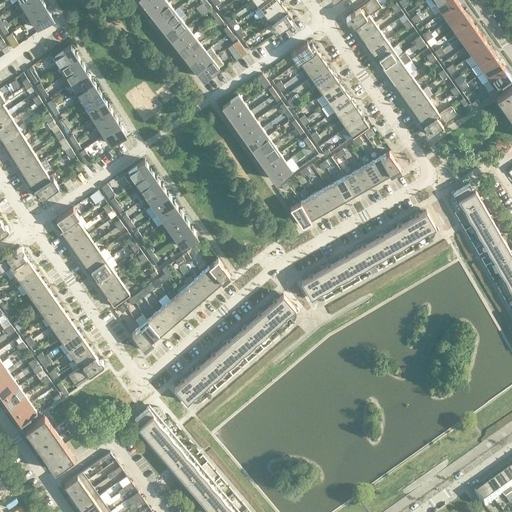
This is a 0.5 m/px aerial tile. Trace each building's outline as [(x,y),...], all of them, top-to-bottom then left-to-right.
[(22,0),(21,1),(26,10),(39,0),(22,0)] [(39,0),(26,10),(31,18),(48,7),(47,6),(46,7),(45,4),(46,4),(43,0),(39,0)] [(168,1),(166,0),(152,0),(145,5),(146,5),(149,10),(150,9),(152,12),(151,12),(152,13),(168,1)] [(211,5),(206,0),(205,0),(202,2),(207,8),(211,5)] [(281,2),(279,0),(267,0),(259,7),(266,15),(281,2)] [(377,0),(369,0),(363,5),(369,13),(381,6),(377,0)] [(458,1),(456,0),(441,0),(436,4),(442,12),(458,1)] [(174,9),(168,1),(152,13),(156,18),(157,17),(159,20),(158,20),(158,21),(174,9)] [(464,9),(458,1),(442,12),(448,21),(464,9)] [(287,10),(281,2),(266,15),(272,22),(272,23),(288,10),(287,10)] [(369,13),(363,5),(347,16),(346,16),(346,17),(346,18),(346,19),(347,20),(347,21),(348,21),(349,21),(350,21),(351,20),(353,24),(369,13)] [(48,8),(48,7),(31,18),(37,27),(52,17),(53,17),(50,13),(51,12),(48,8)] [(181,17),(174,9),(158,21),(159,21),(162,26),(163,25),(165,28),(164,28),(164,29),(181,17)] [(219,16),(214,9),(210,12),(215,18),(219,16)] [(470,18),(464,9),(448,21),(454,29),(470,18)] [(287,10),(288,10),(272,23),(272,22),(269,24),(276,32),(292,21),(289,17),(291,15),(292,16),(292,15),(287,10)] [(375,22),(369,13),(353,24),(359,33),(375,22)] [(224,22),(219,16),(215,18),(220,25),(224,22)] [(187,26),(181,17),(164,29),(165,29),(168,34),(169,33),(171,36),(170,36),(171,37),(187,26)] [(475,26),(470,18),(454,29),(460,37),(475,26)] [(381,30),(375,22),(359,33),(365,41),(381,30)] [(8,32),(4,25),(0,28),(5,34),(8,32)] [(193,34),(187,26),(171,37),(171,38),(171,37),(175,42),(176,41),(178,44),(177,45),(193,34)] [(232,32),(227,26),(223,28),(228,34),(232,32)] [(481,35),(475,26),(460,37),(466,46),(481,35)] [(387,38),(381,30),(365,41),(371,49),(387,38)] [(12,32),(6,36),(13,48),(19,43),(12,32)] [(236,38),(232,32),(228,34),(233,41),(236,38)] [(200,42),(193,34),(177,45),(178,46),(181,50),(182,49),(184,52),(183,53),(184,53),(200,42)] [(487,43),(481,35),(466,46),(472,54),(487,43)] [(392,47),(387,38),(371,49),(377,58),(392,47)] [(248,52),(238,40),(233,43),(242,55),(248,52)] [(310,45),(307,41),(291,53),(297,62),(300,60),(299,60),(316,48),(316,49),(312,43),(312,44),(310,45)] [(206,50),(200,42),(184,53),(184,54),(187,58),(188,57),(190,60),(190,61),(206,50)] [(493,51),(487,43),(472,54),(477,62),(493,51)] [(55,55),(60,65),(77,53),(76,53),(75,53),(73,51),(75,50),(71,45),(72,45),(71,44),(55,55)] [(211,47),(206,50),(190,61),(190,62),(194,66),(195,65),(197,68),(196,69),(212,58),(217,55),(211,47)] [(398,55),(392,47),(377,58),(383,66),(398,55)] [(322,57),(316,49),(316,48),(299,60),(300,60),(305,68),(322,57)] [(499,60),(493,51),(477,62),(483,71),(499,60)] [(77,54),(77,53),(60,65),(66,73),(82,62),(82,61),(81,62),(79,59),(80,58),(77,54)] [(224,63),(217,55),(212,58),(196,69),(197,70),(200,74),(201,73),(204,77),(224,63)] [(404,64),(398,55),(383,66),(389,75),(404,64)] [(328,65),(322,57),(305,68),(311,76),(328,65)] [(505,68),(499,60),(483,71),(489,79),(505,68)] [(82,62),(66,73),(71,82),(87,71),(87,70),(86,71),(84,68),(85,67),(82,63),(82,62)] [(410,72),(404,64),(389,75),(395,83),(410,72)] [(333,73),(328,65),(311,76),(317,85),(333,73)] [(32,66),(27,70),(35,83),(40,79),(32,66)] [(511,77),(505,68),(489,79),(495,88),(511,77)] [(88,71),(87,71),(71,82),(77,91),(93,79),(92,79),(90,77),(91,76),(88,71)] [(416,80),(410,72),(395,83),(400,91),(416,80)] [(270,84),(262,73),(257,77),(264,88),(270,84)] [(339,82),(333,73),(317,85),(323,93),(339,82)] [(93,80),(93,79),(77,91),(82,99),(98,88),(98,87),(97,88),(95,85),(96,84),(93,80)] [(422,89),(416,80),(400,91),(406,100),(422,89)] [(40,82),(36,85),(40,91),(44,89),(40,82)] [(345,90),(339,82),(323,93),(329,102),(345,90)] [(511,84),(496,96),(497,98),(506,109),(511,118),(511,84)] [(276,92),(272,86),(268,88),(272,95),(276,92)] [(99,89),(98,88),(82,99),(88,108),(104,97),(103,96),(103,97),(101,94),(102,93),(99,89)] [(48,95),(44,89),(40,91),(44,98),(48,95)] [(428,97),(422,89),(406,100),(412,108),(428,97)] [(351,98),(345,90),(329,102),(335,110),(351,98)] [(281,99),(276,92),(272,95),(277,101),(281,99)] [(228,113),(245,102),(238,93),(222,104),(223,106),(223,105),(226,110),(227,109),(229,112),(228,113)] [(104,97),(88,108),(93,117),(109,105),(108,106),(106,103),(107,102),(104,97)] [(434,105),(428,97),(412,108),(418,116),(434,105)] [(469,105),(463,97),(459,99),(467,111),(468,112),(469,111),(469,110),(470,109),(470,108),(470,107),(469,106),(469,105)] [(357,107),(351,98),(335,110),(341,118),(357,107)] [(51,99),(47,102),(51,109),(55,106),(51,99)] [(250,110),(245,102),(228,113),(229,114),(232,118),(233,118),(235,120),(234,121),(234,122),(250,110)] [(288,109),(283,102),(279,105),(284,111),(288,109)] [(110,106),(109,105),(93,117),(99,126),(115,114),(114,114),(113,114),(112,111),(113,111),(109,106),(110,106)] [(440,114),(434,105),(418,116),(424,125),(440,114)] [(451,105),(440,114),(446,122),(458,114),(451,105)] [(59,113),(55,106),(51,109),(55,115),(59,113)] [(363,115),(357,107),(341,118),(347,127),(363,115)] [(0,125),(13,118),(7,109),(0,113),(0,125)] [(292,115),(288,109),(284,111),(288,118),(292,115)] [(256,119),(250,110),(234,122),(235,122),(238,127),(239,126),(241,129),(240,130),(256,119)] [(115,115),(115,114),(99,126),(104,134),(120,123),(120,122),(119,123),(117,120),(118,119),(115,115)] [(446,122),(440,114),(424,125),(427,129),(426,129),(426,130),(426,131),(426,132),(426,133),(427,134),(428,134),(429,134),(430,134),(446,122)] [(365,119),(363,115),(347,127),(353,135),(372,122),(368,117),(365,119)] [(62,117),(58,120),(62,126),(66,124),(62,117)] [(18,126),(13,118),(0,125),(0,134),(1,137),(18,126)] [(262,127),(256,119),(240,130),(240,131),(240,130),(244,135),(245,134),(247,137),(245,138),(246,138),(262,127)] [(299,126),(295,119),(291,122),(296,128),(299,126)] [(120,123),(104,134),(110,143),(125,133),(123,129),(124,128),(120,123)] [(70,130),(66,124),(62,126),(66,133),(70,130)] [(24,135),(18,126),(1,137),(7,146),(24,135)] [(304,132),(299,126),(296,128),(300,135),(304,132)] [(268,135),(262,127),(246,138),(246,139),(250,143),(251,143),(253,145),(251,146),(252,147),(268,135)] [(371,128),(365,133),(368,138),(375,133),(371,128)] [(73,134),(69,137),(73,143),(77,141),(73,134)] [(29,144),(24,135),(7,146),(12,154),(29,144)] [(274,144),(268,135),(252,147),(255,152),(256,151),(258,154),(257,155),(258,155),(274,144)] [(311,142),(307,136),(303,138),(307,145),(311,142)] [(81,148),(77,141),(73,143),(77,150),(81,148)] [(316,149),(311,142),(307,145),(312,151),(316,149)] [(35,152),(29,144),(12,154),(18,163),(35,152)] [(280,152),(274,144),(258,155),(258,156),(261,160),(262,159),(264,162),(263,163),(280,152)] [(83,149),(78,152),(87,165),(92,162),(83,149)] [(402,170),(389,151),(380,155),(390,173),(391,176),(402,170)] [(40,161),(35,152),(18,163),(23,172),(40,161)] [(286,160),(280,152),(263,163),(264,164),(267,168),(268,168),(270,170),(269,171),(269,172),(286,160)] [(390,173),(380,155),(372,160),(381,178),(390,173)] [(123,174),(130,183),(151,168),(151,167),(149,168),(147,165),(149,165),(145,160),(146,160),(145,159),(123,174)] [(292,169),(286,160),(269,172),(270,172),(273,177),(274,176),(277,180),(277,179),(292,169)] [(381,178),(372,160),(363,166),(373,183),(381,178)] [(45,170),(40,161),(23,172),(28,180),(45,170)] [(373,183),(363,166),(354,171),(364,188),(373,183)] [(151,168),(130,183),(136,191),(141,188),(157,176),(156,176),(155,176),(153,174),(154,173),(151,168)] [(51,178),(45,170),(28,180),(34,188),(34,189),(51,178)] [(364,188),(354,171),(345,176),(355,193),(364,188)] [(53,176),(51,178),(34,189),(34,188),(33,189),(37,195),(38,195),(37,194),(40,193),(42,197),(59,185),(53,176)] [(157,177),(157,176),(141,188),(146,196),(163,184),(162,184),(161,185),(159,182),(160,181),(157,177)] [(355,193),(345,176),(336,181),(346,198),(355,193)] [(346,198),(336,181),(327,186),(337,203),(346,198)] [(107,182),(101,186),(109,197),(115,193),(107,182)] [(286,182),(281,185),(285,191),(290,187),(286,182)] [(470,183),(456,192),(454,193),(453,194),(452,195),(451,196),(451,197),(451,198),(451,199),(451,200),(451,202),(451,203),(456,212),(463,208),(486,248),(485,249),(489,256),(490,256),(511,293),(511,251),(510,249),(511,248),(510,248),(500,231),(502,231),(501,230),(500,231),(490,214),(491,213),(491,212),(490,213),(480,196),(481,195),(479,195),(477,191),(475,192),(470,183)] [(163,185),(163,184),(146,196),(152,204),(169,193),(168,192),(167,193),(165,190),(166,190),(163,185)] [(337,203),(327,186),(318,191),(328,208),(337,203)] [(97,189),(89,195),(94,204),(103,198),(97,189)] [(328,208),(318,191),(309,196),(319,213),(328,208)] [(169,193),(152,204),(158,213),(174,201),(173,201),(171,199),(172,198),(169,193)] [(319,213),(309,196),(300,201),(310,218),(311,218),(319,213)] [(114,197),(110,199),(115,206),(119,203),(114,197)] [(175,202),(174,201),(158,213),(164,221),(180,209),(179,210),(177,207),(178,206),(175,202)] [(310,218),(300,201),(290,207),(303,225),(312,221),(311,218),(310,218)] [(123,209),(119,203),(115,206),(119,212),(123,209)] [(60,229),(60,228),(77,217),(79,216),(73,206),(56,218),(59,222),(57,223),(56,223),(60,229)] [(181,210),(180,209),(164,221),(170,229),(186,218),(186,217),(185,218),(183,215),(184,215),(181,210)] [(426,210),(424,212),(423,211),(416,215),(415,214),(414,214),(415,215),(398,225),(397,224),(396,224),(397,225),(380,235),(379,234),(379,235),(362,245),(362,244),(361,244),(362,245),(345,255),(344,254),(343,254),(344,256),(327,265),(326,264),(325,264),(326,266),(309,275),(308,274),(308,276),(304,278),(305,279),(302,280),(313,297),(314,297),(314,298),(315,299),(316,299),(318,300),(319,300),(321,300),(322,300),(323,300),(323,299),(325,299),(321,293),(427,233),(430,239),(432,238),(433,237),(434,236),(434,235),(435,234),(435,233),(435,232),(435,231),(435,230),(435,228),(426,210)] [(126,213),(122,216),(127,222),(130,220),(126,213)] [(60,228),(60,229),(66,237),(82,225),(77,217),(60,228)] [(187,218),(186,218),(170,229),(176,238),(192,226),(190,226),(189,224),(190,223),(186,218),(187,218)] [(135,226),(130,220),(127,222),(131,229),(135,226)] [(4,225),(2,221),(0,222),(0,235),(7,230),(8,230),(8,229),(8,228),(8,227),(8,226),(7,225),(6,225),(5,225),(4,225)] [(88,234),(82,225),(66,237),(72,245),(88,234)] [(192,227),(192,226),(176,238),(182,246),(197,236),(195,232),(196,231),(192,227)] [(138,230),(134,233),(138,239),(142,236),(138,230)] [(94,242),(88,234),(72,245),(78,253),(94,242)] [(147,243),(142,236),(138,239),(143,245),(147,243)] [(100,250),(94,242),(78,253),(84,262),(100,250)] [(19,247),(3,258),(9,267),(25,256),(22,252),(23,251),(23,250),(24,249),(23,248),(23,247),(22,247),(21,246),(20,246),(19,247)] [(149,247),(146,249),(150,256),(154,253),(149,247)] [(106,259),(100,250),(84,262),(90,270),(106,259)] [(158,259),(154,253),(150,256),(155,262),(158,259)] [(31,264),(25,256),(9,267),(15,275),(31,264)] [(231,276),(218,257),(209,265),(222,280),(222,281),(224,283),(231,276)] [(0,274),(9,267),(3,258),(0,260),(0,274)] [(112,267),(106,259),(90,270),(96,279),(112,267)] [(37,272),(31,264),(15,275),(21,283),(37,272)] [(222,280),(209,265),(201,272),(214,287),(222,281),(222,280)] [(118,275),(112,267),(96,279),(101,287),(118,275)] [(43,281),(37,272),(21,283),(27,292),(43,281)] [(214,287),(201,272),(194,278),(207,294),(214,287)] [(124,284),(118,275),(101,287),(107,295),(124,284)] [(207,294),(194,278),(186,285),(199,300),(207,294)] [(49,289),(43,281),(27,292),(33,300),(49,289)] [(130,293),(124,284),(107,295),(110,299),(107,300),(111,306),(130,293)] [(199,300),(186,285),(178,292),(191,307),(199,300)] [(167,294),(170,299),(183,314),(191,307),(178,292),(175,287),(167,294)] [(54,297),(49,289),(33,300),(39,308),(54,297)] [(144,296),(140,290),(131,296),(135,302),(144,296)] [(283,294),(281,296),(280,295),(274,300),(273,299),(272,300),(273,301),(258,314),(257,313),(258,314),(243,327),(242,326),(241,326),(242,328),(228,340),(226,339),(226,340),(227,341),(212,354),(211,353),(210,353),(211,354),(197,367),(196,366),(195,366),(196,368),(181,380),(180,379),(180,380),(181,381),(177,384),(178,385),(176,387),(189,400),(190,401),(191,402),(192,402),(194,403),(195,403),(196,403),(197,403),(198,402),(199,402),(200,401),(201,400),(196,395),(288,316),(293,321),(294,320),(295,318),(296,317),(296,316),(296,315),(296,314),(296,313),(296,312),(296,311),(295,310),(283,294)] [(60,306),(54,297),(39,308),(45,317),(60,306)] [(183,314),(170,299),(163,305),(176,320),(183,314)] [(126,308),(123,303),(118,306),(121,311),(126,308)] [(176,320),(163,305),(155,312),(168,327),(176,320)] [(66,314),(60,306),(45,317),(51,325),(66,314)] [(168,327),(155,312),(147,319),(160,334),(168,327)] [(72,323),(66,314),(51,325),(57,334),(72,323)] [(160,334),(147,319),(139,325),(152,340),(153,340),(160,334)] [(78,331),(72,323),(57,334),(62,342),(78,331)] [(152,340),(139,325),(132,332),(145,351),(155,342),(153,340),(152,340)] [(84,339),(78,331),(62,342),(68,350),(84,339)] [(90,348),(84,339),(68,350),(74,359),(90,348)] [(96,356),(90,348),(74,359),(80,367),(96,356)] [(99,360),(96,356),(80,367),(86,376),(102,365),(103,364),(103,363),(103,362),(103,361),(102,360),(101,359),(100,359),(99,360)] [(86,376),(80,367),(68,375),(75,384),(86,376)] [(0,386),(13,377),(7,369),(0,373),(0,386)] [(19,385),(13,377),(0,386),(0,391),(3,396),(19,385)] [(60,381),(57,383),(62,392),(63,392),(64,393),(65,393),(67,393),(68,393),(69,393),(60,381)] [(25,394),(19,385),(3,396),(9,405),(25,394)] [(31,402),(25,394),(9,405),(15,413),(31,402)] [(37,411),(31,402),(15,413),(21,422),(37,411)] [(153,406),(152,406),(151,407),(150,407),(135,418),(142,426),(140,428),(144,432),(142,433),(143,434),(144,433),(157,447),(156,448),(156,449),(157,448),(158,449),(170,463),(169,464),(169,465),(171,464),(183,479),(182,480),(183,480),(184,479),(196,494),(195,495),(196,496),(197,495),(210,510),(208,511),(209,511),(210,510),(211,511),(239,511),(197,462),(198,462),(192,455),(191,456),(161,420),(167,416),(161,409),(160,408),(159,407),(158,407),(157,406),(155,406),(154,406),(153,406)] [(25,428),(27,430),(55,470),(74,456),(44,414),(25,428)] [(110,451),(103,455),(106,459),(113,454),(110,451)] [(123,469),(120,465),(113,470),(116,473),(123,469)] [(511,473),(509,469),(500,474),(511,491),(511,473)] [(64,483),(70,491),(88,478),(82,470),(64,483)] [(116,473),(113,470),(107,474),(110,478),(116,473)] [(511,493),(511,491),(500,474),(492,480),(502,495),(505,499),(511,493)] [(94,486),(88,478),(70,491),(76,499),(94,486)] [(502,495),(492,480),(484,486),(494,501),(502,495)] [(134,484),(131,481),(125,485),(127,489),(134,484)] [(127,489),(125,485),(118,490),(121,494),(127,489)] [(99,494),(94,486),(76,499),(81,507),(99,494)] [(494,501),(484,486),(475,492),(478,497),(477,497),(485,507),(494,501)] [(90,511),(105,502),(99,494),(81,507),(84,511),(90,511)] [(145,500),(142,496),(136,501),(138,505),(145,500)] [(138,505),(136,501),(129,506),(132,509),(138,505)] [(107,511),(110,510),(105,502),(90,511),(107,511)]
